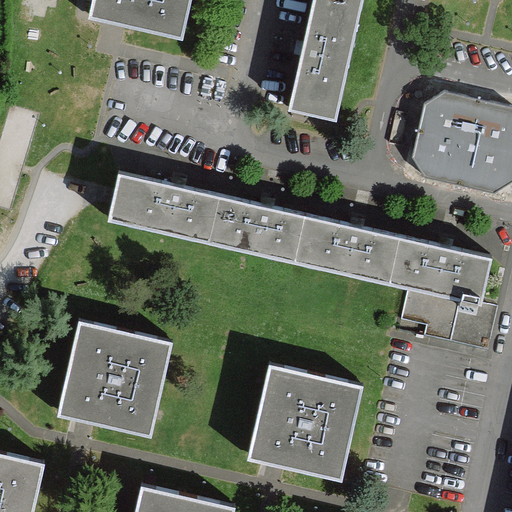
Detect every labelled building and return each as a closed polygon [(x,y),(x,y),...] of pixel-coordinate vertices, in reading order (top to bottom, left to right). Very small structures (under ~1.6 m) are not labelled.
[(189,0),(90,0),(88,14),(182,35),(189,0)] [(315,0),(291,107),(337,118),(363,0),(315,0)] [(511,105),(446,90),(426,103),(415,155),(427,174),(496,190),(511,180),(511,105)] [(489,251),(119,171),(109,218),(479,297),(489,251)] [(501,305),(411,284),(404,318),(430,324),(428,335),(491,349),(501,305)] [(174,338),(81,317),(60,411),(153,433),(174,338)] [(356,383),(264,361),(243,451),(335,473),(356,383)] [(33,511),(46,460),(0,449),(0,511),(33,511)] [(234,511),(236,503),(144,482),(136,511),(234,511)]
